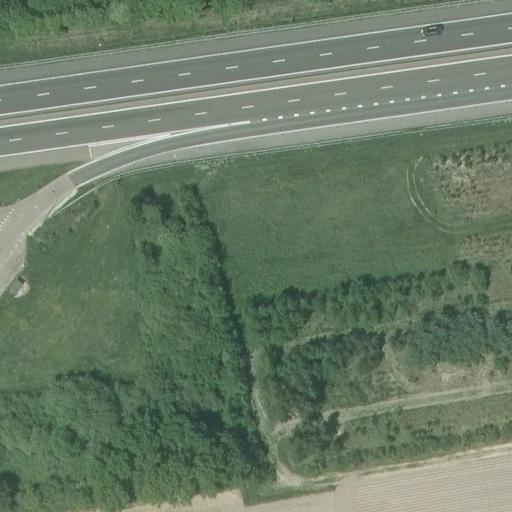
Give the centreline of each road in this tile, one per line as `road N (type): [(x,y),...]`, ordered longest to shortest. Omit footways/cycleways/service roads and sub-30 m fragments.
road 1 (motorway): [(511,27),(0,99)]
road 2 (track): [(511,451),(146,510)]
road 3 (motorway): [(0,140),(318,93)]
road 4 (motorway): [(89,172),(318,93)]
road 5 (motorway): [(318,93),(511,66)]
